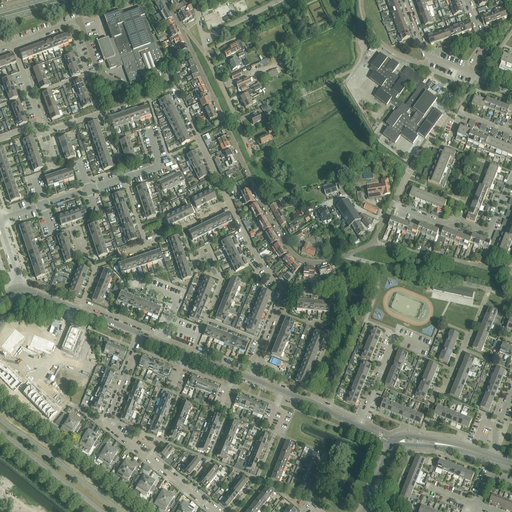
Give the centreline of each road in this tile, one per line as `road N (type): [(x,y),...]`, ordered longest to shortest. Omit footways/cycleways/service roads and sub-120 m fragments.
road 1 (residential): [(175,19),(292,254),(318,264),(367,245),(392,204)]
road 2 (residential): [(248,377),(282,291),(253,251),(175,87)]
road 3 (residential): [(216,511),(107,425),(141,335)]
road 4 (residential): [(0,218),(160,166),(149,132)]
road 5 (residential): [(392,204),(486,232),(511,175)]
road 6 (residential): [(392,204),(478,77)]
road 7 (secondary): [(120,511),(0,419)]
road 8 (residential): [(170,78),(135,91),(98,73),(80,24)]
road 9 (secondary): [(0,430),(101,511)]
road 10 (residential): [(0,137),(40,123),(13,44)]
